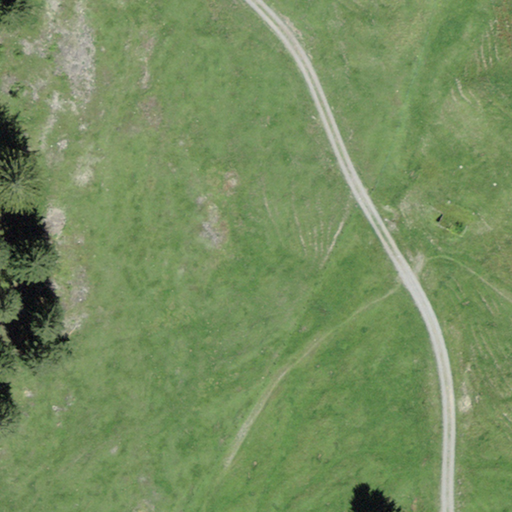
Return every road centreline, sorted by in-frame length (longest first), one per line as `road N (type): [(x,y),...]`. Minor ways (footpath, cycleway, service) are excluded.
road 1 (track): [(247,0),(315,88),(344,167),(439,337),(444,511)]
road 2 (track): [(404,272),(427,258),(452,261),(511,303)]
